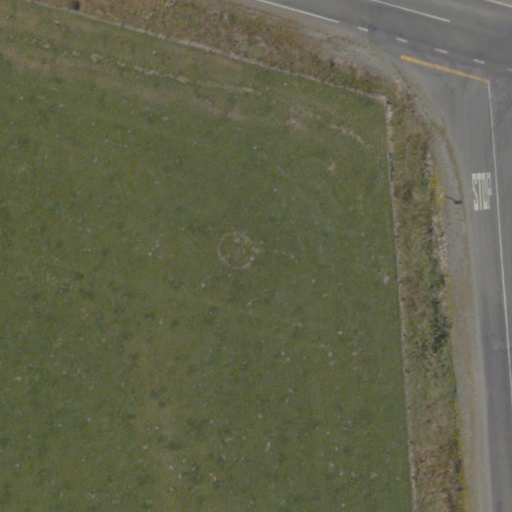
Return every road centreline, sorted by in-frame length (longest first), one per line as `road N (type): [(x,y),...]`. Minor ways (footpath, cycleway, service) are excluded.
road 1 (tertiary): [(495,32),(489,82),(511,377)]
road 2 (tertiary): [(379,0),(495,32)]
